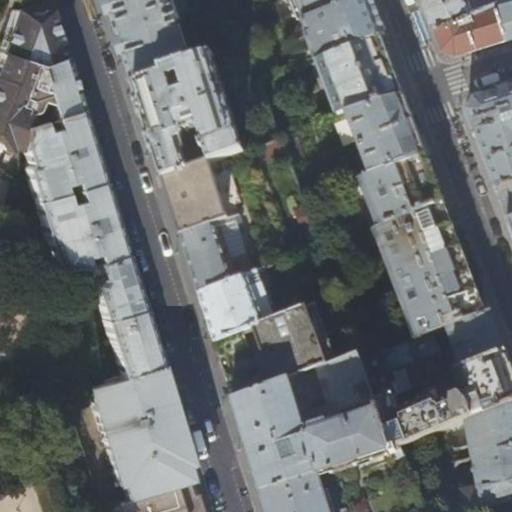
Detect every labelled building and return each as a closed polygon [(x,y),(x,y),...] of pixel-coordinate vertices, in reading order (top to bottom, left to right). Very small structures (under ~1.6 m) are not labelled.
[(105,0),(110,13),(118,37),(133,85),(163,75),(161,71),(192,62),(181,27),(168,31),(166,25),(178,21),(171,0),(105,0)] [(291,0),(301,23),(302,23),(361,0),(291,0)] [(371,0),(361,0),(302,23),(307,34),(305,35),(315,61),(381,35),(385,34),(378,15),(371,0)] [(474,9),(470,0),(424,0),(434,25),(474,9)] [(484,0),(486,5),(474,9),(434,25),(439,38),(443,47),(456,54),(480,47),(509,37),(496,0),(484,0)] [(511,0),(496,0),(509,37),(511,36),(511,0)] [(0,169),(15,174),(16,144),(15,123),(37,117),(49,114),(76,106),(66,76),(51,28),(45,8),(39,8),(39,3),(17,4),(17,9),(12,9),(0,43),(0,169)] [(395,72),(381,35),(315,61),(337,118),(346,115),(404,95),(395,72)] [(245,152),(215,56),(192,62),(161,71),(163,75),(133,85),(146,126),(163,180),(190,171),(186,158),(193,156),(190,148),(185,144),(183,139),(186,135),(185,132),(199,128),(204,143),(201,145),(203,151),(206,150),(210,164),(245,152)] [(511,87),(499,92),(475,99),(468,113),(498,192),(511,187),(511,87)] [(417,131),(404,95),(346,115),(369,177),(426,155),(417,131)] [(88,252),(91,251),(95,262),(90,264),(95,279),(91,281),(120,374),(156,363),(146,330),(130,281),(110,216),(86,141),(76,106),(49,114),(52,126),(49,127),(51,134),(47,135),(45,128),(41,129),(37,117),(15,123),(16,144),(21,145),(26,162),(25,162),(24,163),(24,164),(23,166),(55,265),(81,266),(83,266),(80,255),(84,254),(82,248),(87,246),(88,252)] [(256,149),(261,162),(287,153),(282,141),(276,143),(276,142),(256,149)] [(435,179),(426,155),(369,177),(360,181),(378,227),(444,202),(435,179)] [(210,164),(190,171),(163,180),(173,214),(180,236),(230,220),(210,164)] [(511,187),(498,192),(503,206),(509,221),(511,219),(511,187)] [(462,250),(444,202),(378,227),(372,230),(414,341),(487,315),(462,250)] [(236,217),(230,220),(180,236),(185,251),(199,295),(247,277),(253,275),(236,217)] [(247,277),(199,295),(206,319),(214,343),(243,333),(253,329),(265,325),(247,277)] [(305,310),(265,325),(253,329),(273,384),(287,379),(325,365),(305,310)] [(491,313),(487,315),(414,341),(362,360),(377,402),(392,396),(410,389),(404,372),(389,376),(386,372),(447,351),(442,338),(448,336),(461,370),(506,352),(499,333),(491,313)] [(247,347),(243,333),(214,343),(219,358),(247,347)] [(511,367),(506,352),(461,370),(454,372),(448,375),(446,375),(450,383),(456,381),(462,395),(440,404),(437,395),(398,411),(392,396),(377,402),(393,450),(465,423),(511,405),(511,367)] [(448,375),(454,372),(449,356),(442,359),(448,375)] [(97,385),(62,397),(97,509),(187,481),(184,467),(189,466),(180,439),(164,389),(156,363),(120,374),(97,380),(97,385)] [(303,424),(287,379),(273,384),(232,400),(255,475),(266,511),(329,511),(318,475),(394,452),(393,450),(377,402),(303,424)] [(511,405),(465,423),(483,509),(511,502),(511,405)] [(97,509),(97,511),(203,511),(198,495),(193,497),(187,481),(97,509)]
